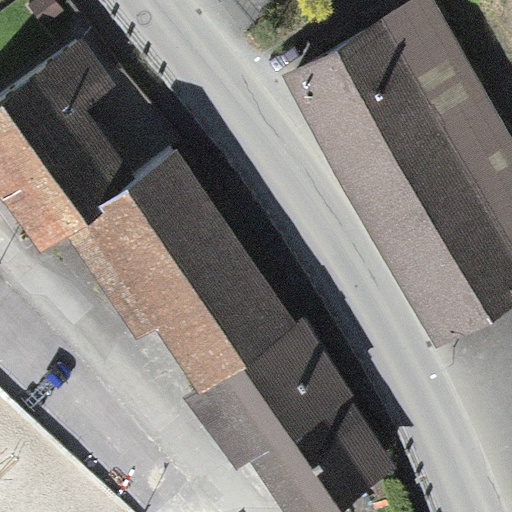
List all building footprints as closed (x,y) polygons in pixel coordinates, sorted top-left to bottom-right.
[(21,0),(0,0),(0,67),(46,39),(21,0)] [(511,156),(422,0),(397,0),(286,64),(434,323),(511,278),(511,156)] [(46,39),(0,75),(0,185),(31,225),(131,148),(46,39)] [(278,295),(167,136),(57,212),(127,312),(145,299),(186,359),(278,295)] [(335,377),(278,295),(186,359),(197,375),(184,384),(229,449),(242,440),(291,511),(373,454),(325,384),(335,377)] [(91,511),(4,412),(0,415),(0,511),(91,511)]
